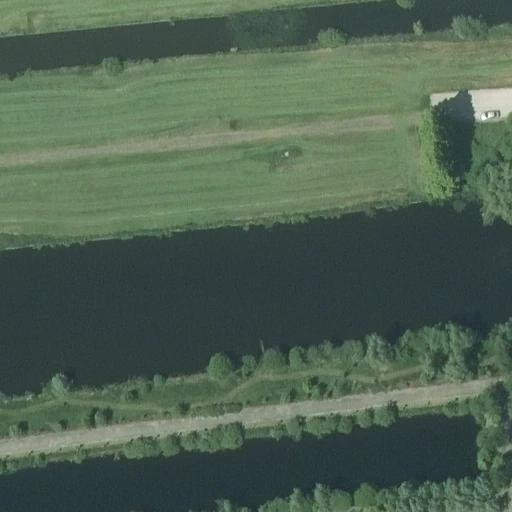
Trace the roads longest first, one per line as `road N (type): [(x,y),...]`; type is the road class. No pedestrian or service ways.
road 1 (track): [(511,504),(500,387),(0,448)]
road 2 (track): [(511,112),(0,162)]
